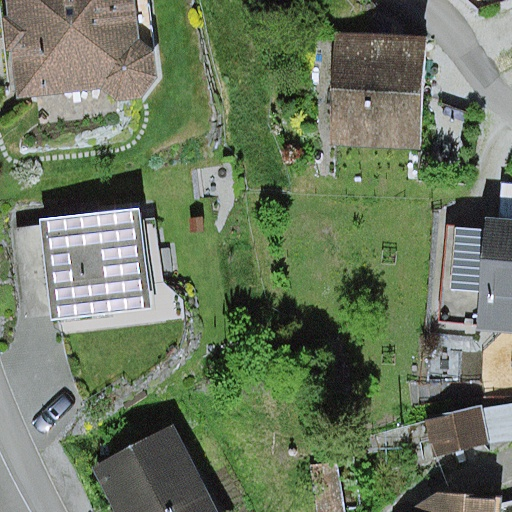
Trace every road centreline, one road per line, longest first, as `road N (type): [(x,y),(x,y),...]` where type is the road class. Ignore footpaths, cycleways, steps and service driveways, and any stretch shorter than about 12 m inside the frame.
road 1 (residential): [(0,370),(69,511)]
road 2 (residential): [(511,91),(424,0)]
